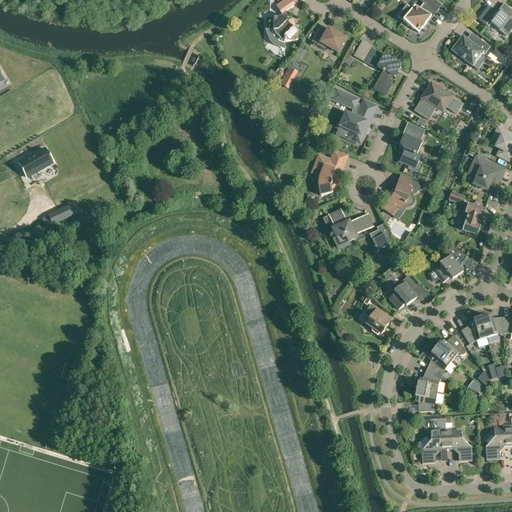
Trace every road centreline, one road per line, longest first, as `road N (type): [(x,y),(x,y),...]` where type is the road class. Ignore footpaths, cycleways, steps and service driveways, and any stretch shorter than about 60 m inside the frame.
road 1 (track): [(332,419),(287,264),(225,149),(208,89),(181,71)]
road 2 (residential): [(511,487),(428,491),(409,484),(385,409),(391,368),(409,334),(444,306),(488,291)]
road 3 (residential): [(369,169),(422,56)]
